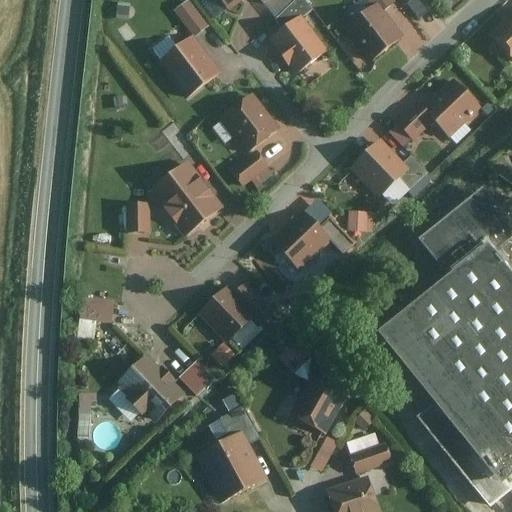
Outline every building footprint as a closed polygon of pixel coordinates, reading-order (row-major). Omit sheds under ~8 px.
[(192,0),(191,0),(177,11),(196,37),(212,26),(192,0)] [(216,0),(226,13),(244,0),(216,0)] [(403,40),(378,6),(344,31),(369,65),(403,40)] [(511,16),(489,41),(511,62),(511,16)] [(300,19),(270,43),(297,76),(327,53),(300,19)] [(193,41),(159,67),(185,101),(220,75),(193,41)] [(478,111),(454,85),(422,116),(446,142),(478,111)] [(252,98),(219,123),(246,157),(278,132),(252,98)] [(408,172),(381,143),(351,170),(379,199),(408,172)] [(254,181),(262,189),(280,174),(258,149),(233,170),(247,187),(254,181)] [(221,212),(185,167),(148,196),(185,242),(221,212)] [(479,194),(417,244),(447,281),(374,341),(430,408),(415,421),(485,511),(490,511),(510,499),(511,502),(511,198),(497,211),(479,194)] [(154,204),(127,204),(127,234),(154,234),(154,204)] [(352,211),(351,232),(376,232),(377,211),(352,211)] [(329,243),(302,217),(273,246),(300,272),(329,243)] [(229,289),(200,317),(228,346),(257,319),(229,289)] [(116,323),(116,299),(82,299),(82,341),(99,341),(100,323),(116,323)] [(281,358),(298,375),(314,358),(297,342),(281,358)] [(184,397),(145,360),(116,390),(155,427),(184,397)] [(345,398),(309,380),(290,418),(326,436),(345,398)] [(370,411),(358,420),(366,431),(378,423),(370,411)] [(241,434),(195,459),(221,507),(267,483),(241,434)] [(386,434),(351,439),(357,473),(391,467),(386,434)] [(326,472),(342,443),(330,437),(314,465),(326,472)] [(375,511),(367,482),(325,494),(329,511),(375,511)]
